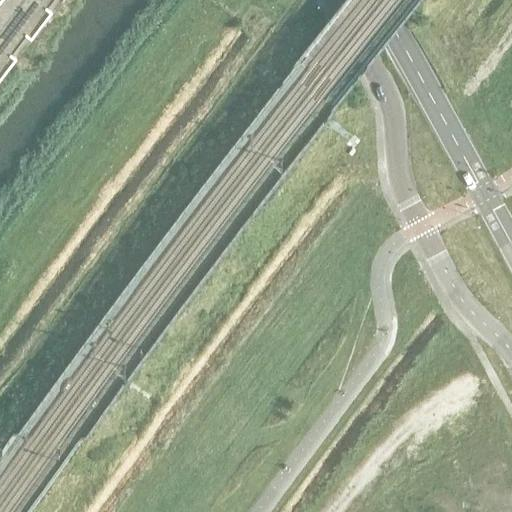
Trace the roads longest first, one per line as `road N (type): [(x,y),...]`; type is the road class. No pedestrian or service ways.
road 1 (unclassified): [(335,0),(385,89),(406,200),(463,303),(511,354)]
road 2 (unknown): [(483,192),(392,27)]
